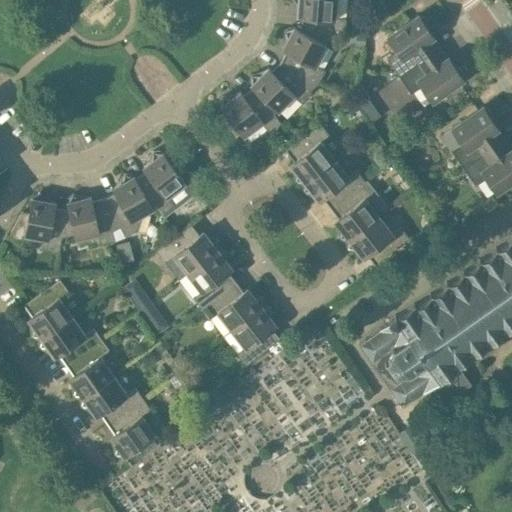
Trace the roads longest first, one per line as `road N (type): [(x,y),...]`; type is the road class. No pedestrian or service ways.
road 1 (residential): [(236,181),(273,184),(333,262),(331,282),(312,298),(284,295),(229,224)]
road 2 (residential): [(104,467),(0,322)]
road 3 (residential): [(26,164),(86,162),(170,98)]
road 4 (residential): [(170,98),(246,41),(255,0)]
